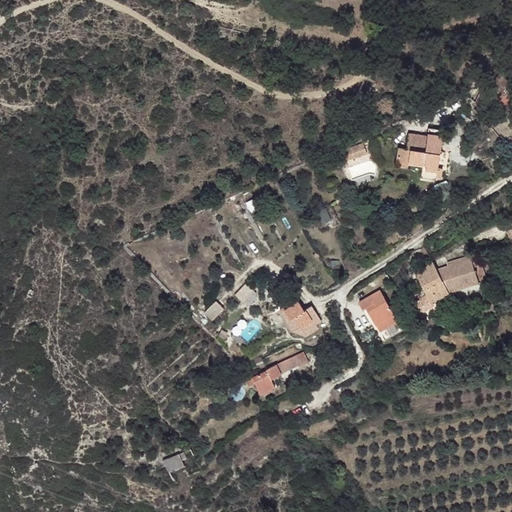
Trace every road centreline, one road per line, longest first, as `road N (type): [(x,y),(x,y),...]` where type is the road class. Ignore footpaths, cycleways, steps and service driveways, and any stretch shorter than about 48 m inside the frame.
road 1 (track): [(99,0),(267,94),(290,97),(328,94),(366,73),(380,24),(373,0)]
road 2 (track): [(380,411),(448,389),(511,385)]
